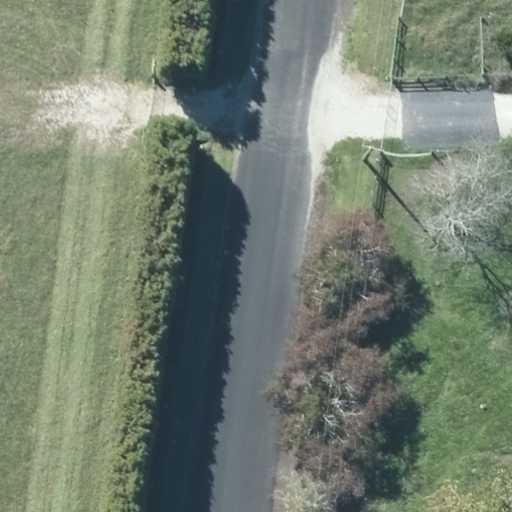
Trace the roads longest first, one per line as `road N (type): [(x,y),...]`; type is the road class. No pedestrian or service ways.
road 1 (unclassified): [(220,511),(286,0)]
road 2 (track): [(271,105),(511,106)]
